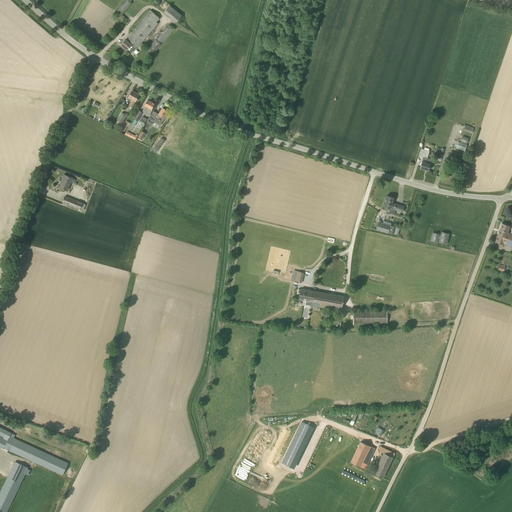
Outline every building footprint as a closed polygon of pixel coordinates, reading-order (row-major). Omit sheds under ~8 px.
[(126,22),(128,20),(122,15),(132,3),(128,0),(126,0),(115,12),(126,22)] [(177,22),(182,16),(170,5),(165,12),(177,22)] [(136,49),(158,23),(156,22),(159,18),(151,10),(126,39),(121,45),(127,50),(128,49),(131,53),(135,48),(136,49)] [(162,44),(173,30),(169,26),(157,40),(162,44)] [(154,53),(161,44),(156,40),(149,48),(154,53)] [(133,107),(139,95),(132,91),(128,97),(133,100),(130,105),(133,107)] [(153,110),(152,109),(155,104),(148,100),(145,106),(142,111),(144,112),(143,113),(149,117),(153,110)] [(167,115),(166,114),(168,111),(162,108),(159,115),(156,113),(157,113),(153,111),(147,122),(151,125),(153,121),(160,125),(162,122),(163,122),(165,118),(165,119),(167,115)] [(138,121),(143,113),(139,110),(134,119),(134,120),(137,121),(138,121)] [(123,123),(127,116),(122,112),(117,120),(118,120),(121,122),(123,123)] [(472,134),(474,128),(464,124),(462,130),(472,134)] [(161,137),(153,150),(157,153),(165,140),(161,137)] [(466,144),(458,141),(456,148),(464,151),(466,144)] [(428,159),(428,158),(427,158),(430,151),(421,149),(419,157),(421,158),(428,159)] [(463,166),(466,157),(451,151),(447,160),(463,166)] [(428,159),(421,158),(420,160),(422,161),(420,168),(428,170),(431,161),(432,159),(428,158),(428,159)] [(67,191),(72,178),(64,175),(61,181),(62,181),(60,188),(67,191)] [(403,212),(404,207),(392,203),(393,198),(387,195),(383,206),(391,209),(391,208),(403,212)] [(63,202),(70,205),(72,199),(65,196),(63,202)] [(391,223),(383,221),(383,223),(378,222),(375,229),(392,235),(395,227),(391,226),(391,223)] [(511,246),(511,233),(508,232),(510,226),(502,223),(499,230),(498,232),(495,241),(495,242),(494,245),(502,248),(504,244),(511,246)] [(447,244),(450,234),(441,232),(440,234),(433,232),(431,240),(447,244)] [(301,283),(304,273),(297,272),(295,282),(301,283)] [(312,305),(313,299),(311,298),(312,291),(301,289),(299,299),(306,300),(306,304),(312,305)] [(342,311),(344,296),(312,291),(311,298),(313,299),(312,305),(342,311)] [(353,325),(387,324),(386,311),(353,311),(353,325)] [(340,330),(341,322),(331,321),(330,328),(340,330)] [(302,422),(282,462),(293,468),(313,427),(302,422)] [(4,448),(62,475),(68,463),(14,438),(15,435),(11,433),(12,433),(0,426),(0,448),(1,446),(4,448)] [(364,469),(375,448),(354,438),(344,459),(364,469)] [(383,478),(395,453),(380,446),(378,451),(384,453),(374,473),(383,478)] [(28,475),(30,470),(28,469),(28,468),(15,462),(0,492),(0,511),(7,511),(26,474),(28,475)] [(50,511),(64,479),(33,466),(31,471),(33,472),(15,511),(50,511)] [(336,469),(333,474),(366,492),(369,487),(336,469)] [(302,472),(291,494),(328,511),(343,511),(351,497),(302,472)]
